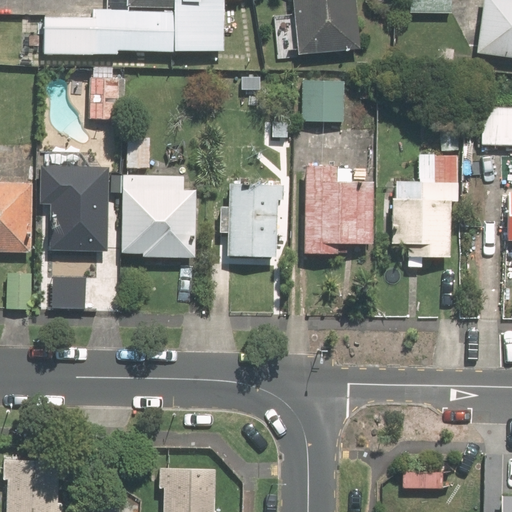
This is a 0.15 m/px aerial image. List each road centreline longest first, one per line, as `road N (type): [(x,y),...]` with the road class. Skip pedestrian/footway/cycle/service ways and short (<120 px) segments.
road 1 (tertiary): [(0,377),(254,385),(287,404)]
road 2 (residential): [(287,404),(337,384),(511,387)]
